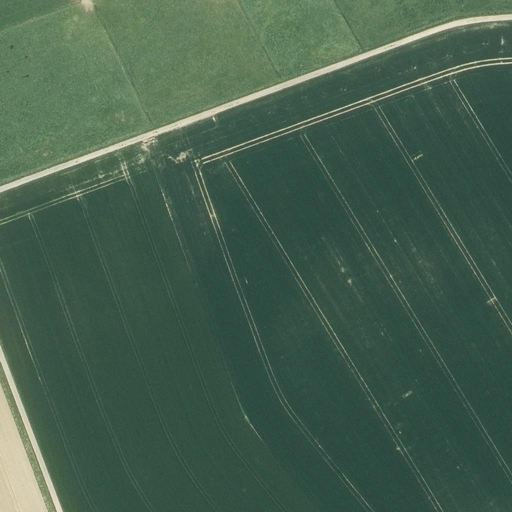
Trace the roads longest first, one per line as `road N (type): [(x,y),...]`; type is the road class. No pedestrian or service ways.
road 1 (track): [(511,16),(460,20),(0,190)]
road 2 (track): [(0,351),(60,511)]
